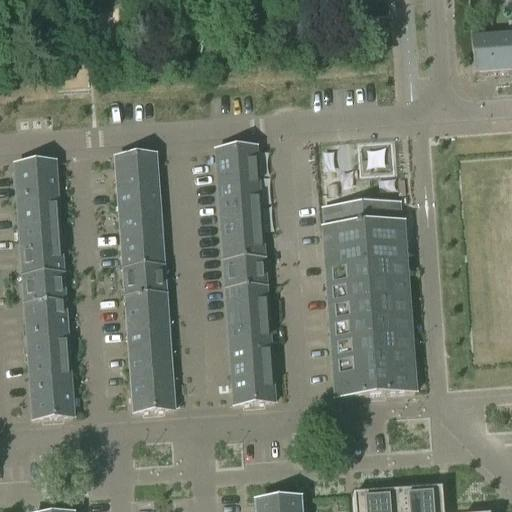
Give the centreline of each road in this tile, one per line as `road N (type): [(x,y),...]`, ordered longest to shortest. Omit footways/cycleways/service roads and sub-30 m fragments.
road 1 (residential): [(0,445),(440,410),(511,492)]
road 2 (residential): [(443,115),(0,145)]
